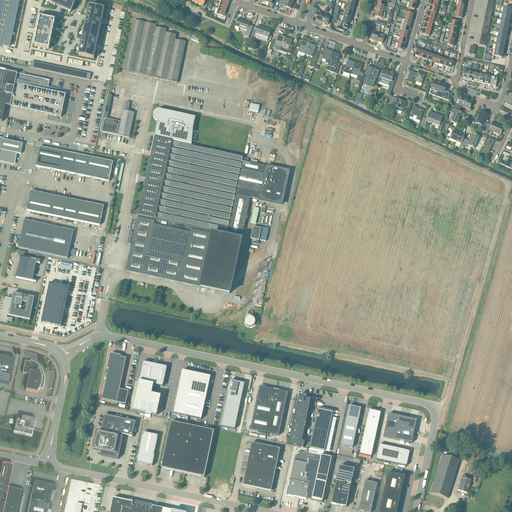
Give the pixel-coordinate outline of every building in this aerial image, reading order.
[(0,0),(0,45),(9,47),(19,0),(0,0)] [(46,0),(46,1),(50,3),(55,6),(58,7),(61,8),(71,12),(73,6),(74,4),(76,0),(46,0)] [(488,0),(484,21),(490,23),(494,0),(488,0)] [(291,10),(293,4),(285,2),(284,7),(280,6),(279,10),(287,12),(287,9),(291,10)] [(220,4),(219,9),(225,12),(227,6),(220,4)] [(79,54),(79,56),(94,59),(96,49),(96,46),(97,44),(101,25),(102,22),(102,19),(104,9),(89,6),(88,10),(87,15),(87,16),(87,18),(86,21),(83,36),(82,39),(81,42),(81,45),(80,48),(79,54)] [(430,6),(428,12),(433,14),(435,14),(437,8),(430,6)] [(313,8),(312,14),(315,15),(318,16),(316,21),(319,22),(318,23),(321,24),(324,16),(325,14),(319,12),(320,11),(317,10),(313,8)] [(223,18),(225,12),(219,9),(216,15),(223,18)] [(407,13),(405,20),(411,21),(413,15),(407,13)] [(324,16),(321,24),(325,25),(325,24),(328,25),(330,18),(324,16)] [(38,32),(35,46),(39,47),(49,49),(55,21),(55,20),(48,19),(45,18),(44,18),(41,17),(38,29),(38,32)] [(245,37),(249,38),(253,27),(249,26),(250,23),(237,19),(235,27),(247,31),(245,37)] [(134,21),(123,71),(177,83),(186,43),(175,40),(176,36),(166,33),(166,30),(156,28),(156,26),(151,25),(134,21)] [(337,27),(336,30),(342,32),(346,33),(346,30),(347,30),(349,24),(342,22),(338,21),(337,27)] [(425,24),(423,29),(428,31),(430,32),(432,26),(425,24)] [(403,25),(401,31),(408,33),(410,27),(405,26),(403,25)] [(254,28),(248,44),(252,45),(254,37),(267,42),(268,39),(268,38),(271,31),(258,26),(257,29),(254,28)] [(485,46),(489,29),(483,27),(479,45),(485,46)] [(428,37),(430,32),(428,31),(423,29),(422,36),(428,37)] [(401,31),(400,38),(406,39),(408,33),(401,31)] [(370,40),(376,42),(378,36),(379,34),(376,33),(376,35),(372,34),(370,40)] [(268,50),(267,54),(270,55),(272,51),(272,49),(280,52),(281,49),(285,38),(277,35),(275,42),(272,41),(271,44),(270,43),(267,49),(268,50)] [(378,36),(376,42),(382,45),(383,42),(385,43),(387,38),(384,37),(384,38),(378,36)] [(281,49),(280,52),(287,54),(290,55),(293,46),(290,45),(292,40),(285,38),(281,49)] [(298,52),(305,55),(309,44),(302,41),(299,48),(296,47),(292,60),(295,61),(298,52)] [(316,46),(309,44),(305,55),(312,58),(309,67),(312,68),(318,54),(314,53),(316,46)] [(319,57),(317,64),(320,65),(322,60),(326,61),(325,63),(328,64),(329,62),(333,52),(325,49),(323,56),(320,55),(319,57)] [(415,56),(421,59),(424,52),(418,50),(417,50),(415,56)] [(328,64),(326,71),(336,74),(337,71),(340,64),(337,63),(340,55),(333,52),(329,62),(328,64)] [(429,54),(427,61),(433,63),(436,56),(429,54)] [(436,56),(433,63),(439,65),(442,59),(436,56)] [(442,59),(439,65),(445,67),(448,61),(442,59)] [(342,76),(343,76),(349,78),(350,75),(351,76),(351,75),(355,63),(348,60),(346,67),(343,66),(339,75),(342,76)] [(355,63),(351,75),(357,77),(356,81),(354,86),(358,87),(360,83),(361,83),(363,77),(362,76),(363,73),(360,72),(363,65),(355,63)] [(373,87),(374,84),(379,71),(368,67),(365,74),(366,75),(363,84),(373,87)] [(464,81),(468,82),(470,73),(470,70),(462,69),(461,72),(464,73),(462,82),(464,82),(464,81)] [(0,121),(2,122),(6,106),(10,107),(61,118),(66,95),(57,93),(58,90),(58,89),(48,87),(50,81),(16,74),(9,72),(8,72),(6,72),(5,72),(1,71),(0,70),(0,121)] [(390,96),(390,94),(396,78),(393,77),(394,74),(383,70),(378,83),(389,87),(386,95),(390,96)] [(417,74),(410,71),(406,82),(408,83),(413,84),(414,82),(422,84),(425,75),(417,72),(417,74)] [(481,73),(479,85),(480,86),(481,84),(484,85),(487,74),(481,73)] [(487,74),(484,85),(484,86),(486,87),(486,85),(490,86),(492,77),(492,75),(487,74)] [(434,81),(431,89),(436,91),(438,92),(436,97),(442,99),(448,101),(449,93),(446,92),(446,93),(444,92),(447,86),(442,84),(438,83),(436,82),(434,81)] [(108,95),(103,118),(107,119),(112,96),(108,95)] [(457,100),(454,107),(460,109),(461,107),(469,110),(473,102),(461,97),(459,101),(457,100)] [(389,106),(389,107),(395,110),(402,113),(403,111),(406,103),(392,98),(391,101),(389,106)] [(420,122),(424,111),(416,108),(416,107),(413,106),(411,112),(411,113),(409,118),(412,119),(413,116),(417,117),(416,120),(420,122)] [(459,112),(460,109),(454,107),(453,110),(454,111),(452,115),(451,115),(448,121),(449,121),(449,122),(457,126),(463,114),(459,112)] [(100,131),(102,131),(102,133),(117,136),(118,136),(129,138),(134,114),(123,111),(121,123),(105,119),(104,119),(103,119),(100,131)] [(138,216),(125,272),(229,294),(241,241),(237,240),(238,237),(242,238),(250,199),(281,205),(289,172),(247,163),(242,162),(194,151),(193,131),(195,119),(160,111),(138,216)] [(476,124),(477,124),(476,128),(481,131),(484,133),(488,125),(485,123),(489,116),(481,112),(476,124)] [(440,133),(443,124),(440,123),(442,117),(436,114),(435,115),(430,113),(426,122),(439,126),(437,132),(440,133)] [(488,125),(484,133),(487,134),(488,131),(500,136),(504,129),(492,123),(491,126),(488,125)] [(459,148),(462,149),(466,140),(463,139),(465,136),(453,131),(449,139),(461,144),(459,148)] [(466,140),(462,149),(463,149),(464,147),(463,147),(464,146),(467,148),(467,146),(475,150),(480,138),(473,134),(469,142),(466,140)] [(21,155),(23,144),(3,140),(4,139),(0,138),(0,161),(14,164),(16,154),(21,155)] [(36,167),(45,169),(109,182),(113,163),(40,148),(36,167)] [(302,173),(301,178),(316,182),(317,177),(302,173)] [(301,180),(267,337),(396,365),(397,360),(401,361),(400,367),(422,372),(430,332),(422,330),(448,212),(301,180)] [(30,192),(26,211),(100,226),(104,207),(30,192)] [(254,206),(251,223),(255,224),(259,207),(254,206)] [(18,248),(67,259),(73,232),(24,221),(18,248)] [(260,238),(259,238),(261,229),(253,227),(250,240),(251,240),(251,241),(254,242),(254,244),(258,245),(258,241),(259,241),(259,240),(260,240),(266,242),(268,229),(263,228),(260,238)] [(16,278),(36,282),(36,281),(32,280),(36,263),(40,264),(40,261),(21,257),(23,261),(24,261),(24,262),(23,262),(23,264),(23,265),(22,265),(17,277),(16,278)] [(49,283),(41,322),(61,326),(69,288),(49,283)] [(11,322),(12,322),(13,317),(30,321),(32,309),(37,310),(37,309),(32,308),(34,298),(13,293),(12,299),(5,298),(5,299),(12,300),(9,316),(12,317),(11,322)] [(251,327),(253,327),(254,326),(255,324),(255,322),(255,320),(254,319),(253,318),(251,317),(249,317),(248,317),(246,318),(245,320),(245,321),(245,323),(245,325),(246,326),(248,327),(249,328),(251,327)] [(0,389),(8,391),(9,386),(15,360),(16,355),(0,351),(0,389)] [(108,369),(102,400),(117,403),(126,405),(129,392),(119,390),(126,359),(120,357),(120,356),(110,354),(107,369),(108,369)] [(25,362),(22,374),(29,376),(25,391),(37,394),(37,392),(38,391),(39,389),(41,390),(42,391),(42,389),(43,387),(43,386),(44,384),(44,382),(44,381),(44,379),(43,377),(43,376),(43,374),(42,373),(41,371),(40,370),(39,368),(38,367),(37,366),(35,365),(34,364),(33,363),(34,364),(33,366),(30,365),(30,363),(25,362)] [(139,382),(135,401),(158,406),(161,396),(151,394),(153,385),(151,384),(155,365),(143,362),(139,382)] [(155,365),(151,384),(153,385),(163,387),(167,367),(157,365),(155,365)] [(182,371),(173,413),(201,419),(210,377),(182,371)] [(231,381),(221,427),(235,430),(244,384),(238,383),(238,382),(231,381)] [(259,387),(250,430),(267,433),(276,391),(259,387)] [(276,391),(267,433),(279,436),(288,393),(276,391)] [(299,396),(289,444),(303,447),(305,442),(301,441),(310,400),(305,398),(305,397),(299,396)] [(348,410),(341,442),(340,445),(348,447),(352,448),(361,409),(349,406),(348,410)] [(318,410),(308,454),(321,457),(321,456),(323,456),(332,413),(318,410)] [(381,413),(369,411),(359,455),(371,457),(381,414),(381,413)] [(386,426),(383,438),(394,440),(397,429),(399,417),(388,414),(386,426)] [(132,437),(135,422),(104,416),(101,431),(106,431),(105,434),(96,432),(93,449),(101,451),(101,456),(118,459),(123,437),(119,436),(119,434),(132,437)] [(399,417),(397,429),(414,432),(417,421),(399,417)] [(14,431),(14,433),(22,435),(23,435),(31,437),(32,431),(33,429),(32,428),(33,426),(34,426),(35,420),(22,418),(21,422),(17,421),(16,425),(15,427),(15,429),(15,430),(14,430),(14,431)] [(171,422),(161,468),(226,482),(236,436),(171,422)] [(397,429),(394,440),(412,444),(414,432),(397,429)] [(152,467),(154,456),(158,436),(143,433),(137,463),(145,464),(145,465),(152,467)] [(243,486),(271,492),(280,449),(252,443),(243,486)] [(379,445),(376,460),(406,467),(410,451),(379,445)] [(294,461),(287,495),(311,501),(322,503),(326,483),(331,459),(308,455),(306,463),(294,461)] [(447,499),(459,461),(442,455),(442,457),(430,494),(445,498),(447,499)] [(0,511),(19,511),(24,490),(9,487),(13,467),(10,466),(8,466),(7,465),(3,464),(0,476),(0,511)] [(346,508),(354,470),(339,467),(331,505),(346,508)] [(379,511),(396,511),(404,477),(388,473),(379,511)] [(471,481),(467,480),(468,477),(463,475),(462,478),(461,478),(457,491),(467,494),(471,481)] [(33,486),(30,501),(49,505),(52,491),(55,492),(57,486),(34,481),(33,486)] [(359,511),(364,511),(370,511),(372,509),(377,484),(365,481),(360,506),(359,511)] [(113,498),(110,511),(178,511),(175,511),(152,507),(151,511),(132,507),(133,502),(113,498)] [(30,501),(27,511),(47,511),(48,511),(51,511),(53,505),(49,505),(30,501)]
